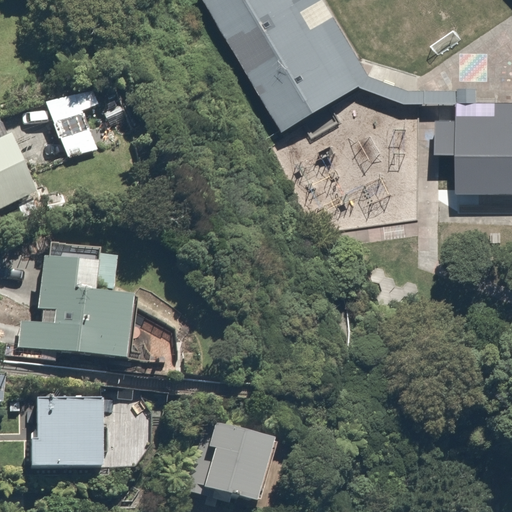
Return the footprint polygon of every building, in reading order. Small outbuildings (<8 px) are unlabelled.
[(201,0),(282,134),(359,89),(369,77),(357,57),(322,0),(201,0)] [(369,77),(359,89),(364,91),(368,92),(405,106),(419,106),(429,107),(456,107),(456,106),(477,106),(477,105),(477,91),(458,91),(458,93),(409,93),(369,77)] [(102,111),(94,90),(45,107),(65,165),(99,153),(86,116),(102,111)] [(511,105),(477,105),(477,106),(456,106),(456,107),(456,124),(436,123),(436,158),(456,158),(456,196),(511,196),(511,105)] [(0,123),(0,154),(16,149),(6,121),(0,123)] [(0,220),(43,205),(23,147),(16,149),(0,154),(0,220)] [(19,324),(16,352),(136,369),(144,312),(106,306),(109,281),(47,272),(43,298),(40,326),(19,324)] [(0,381),(0,415),(9,417),(14,384),(0,381)] [(112,406),(41,405),(40,481),(111,482),(112,406)] [(177,488),(278,503),(286,448),(264,445),(266,432),(187,421),(177,488)]
